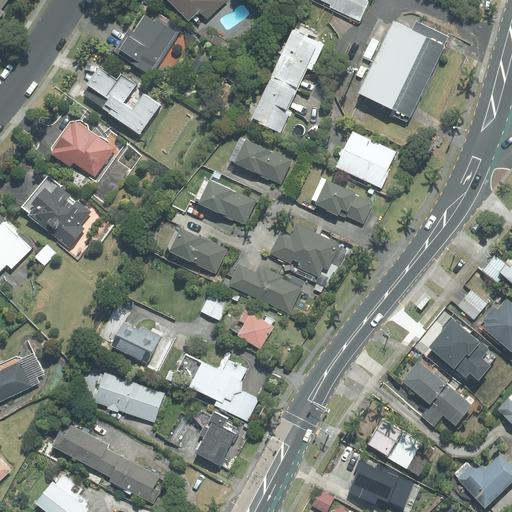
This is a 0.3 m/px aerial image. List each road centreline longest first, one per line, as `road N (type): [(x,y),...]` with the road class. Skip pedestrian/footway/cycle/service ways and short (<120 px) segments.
road 1 (secondary): [(251,511),(323,377),(443,221),(479,148)]
road 2 (residential): [(0,105),(71,0)]
